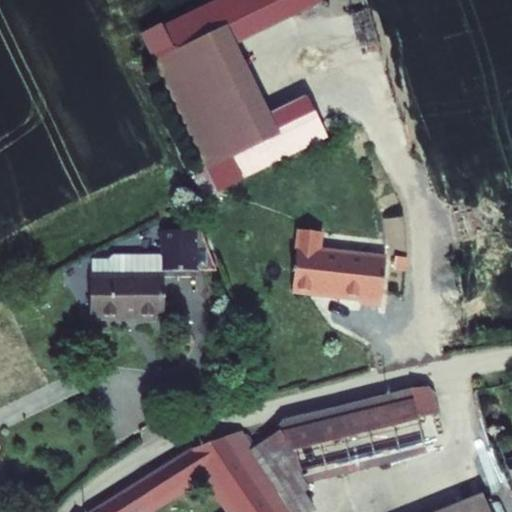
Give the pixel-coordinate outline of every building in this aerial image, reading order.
[(224,26),(150,59),(202,172),(276,138),(224,26)] [(186,230),(171,230),(171,253),(172,270),(201,270),(201,267),(217,267),(202,224),(186,230)] [(295,229),(287,294),(378,306),(384,256),(320,248),(322,233),(295,229)] [(171,253),(136,254),(137,276),(172,275),(172,270),(171,253)] [(98,277),(96,277),(97,322),(173,321),(172,275),(137,276),(136,254),(118,255),(113,260),(97,260),(98,277)] [(446,433),(437,393),(293,430),(305,483),(428,450),(426,438),(446,433)] [(295,511),(240,431),(195,446),(90,510),(88,511),(295,511)] [(492,511),(486,495),(440,511),(492,511)]
